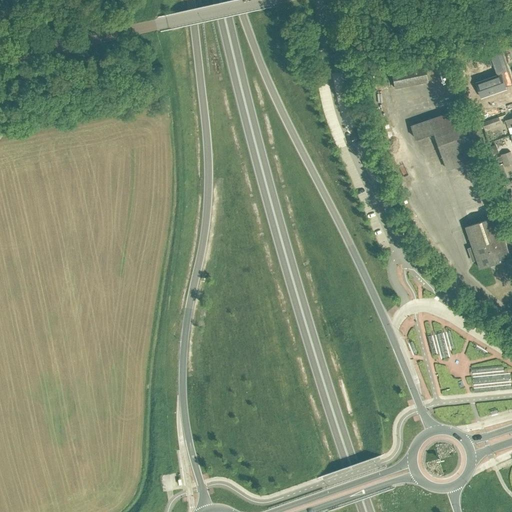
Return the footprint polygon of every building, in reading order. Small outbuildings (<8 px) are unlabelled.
[(511,84),(511,79),(502,51),(490,55),(497,75),(476,82),(482,97),(507,88),(506,86),(511,84)] [(394,87),(427,81),(424,62),(390,69),(394,87)] [(445,68),(444,62),(433,64),(434,70),(445,68)] [(435,132),(448,168),(477,158),(459,108),(412,124),(417,138),(435,132)] [(501,122),(499,117),(483,122),(485,128),(501,122)] [(341,132),(334,134),(337,143),(344,141),(341,132)] [(501,155),(505,166),(511,163),(511,154),(511,152),(501,155)] [(496,166),(498,171),(505,169),(503,163),(496,166)] [(507,175),(500,177),(501,183),(509,180),(507,175)] [(496,215),(466,225),(473,246),(468,248),(472,262),(477,260),(480,267),(511,256),(496,215)]
